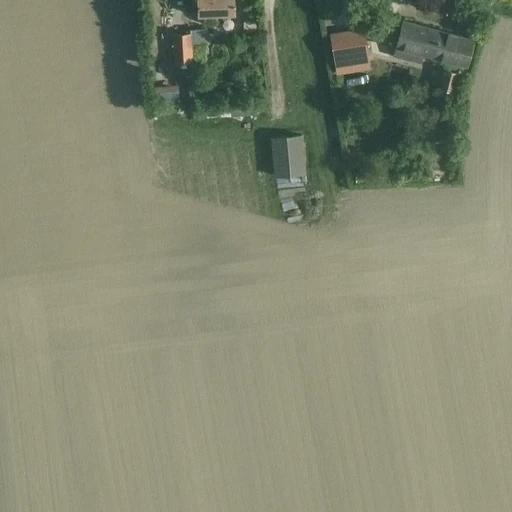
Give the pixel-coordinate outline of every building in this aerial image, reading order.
[(202,16),(202,22),(213,21),(213,16),(236,14),(235,0),(196,0),(198,16),(202,16)] [(472,41),(399,21),(392,47),(465,67),(472,41)] [(204,45),(203,28),(190,29),(190,33),(173,33),(174,63),(192,62),(192,46),(204,45)] [(337,73),(369,68),(363,28),(331,33),(337,73)] [(444,70),(440,87),(453,91),(458,74),(444,70)] [(151,76),(153,95),(179,91),(177,73),(151,76)] [(230,105),(229,95),(195,98),(196,108),(230,105)] [(256,101),(231,103),(231,107),(232,115),(257,114),(256,105),(256,101)] [(305,172),(302,135),(271,138),(274,175),(305,172)]
